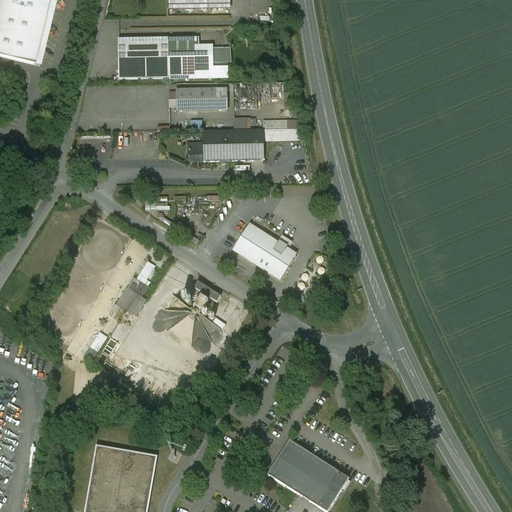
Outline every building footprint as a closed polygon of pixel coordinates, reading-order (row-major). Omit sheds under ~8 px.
[(0,0),(0,57),(35,66),(37,56),(42,58),(56,0),(0,0)] [(230,0),(169,0),(169,10),(191,10),(230,9),(230,0)] [(168,40),(118,41),(119,81),(169,80),(168,40)] [(225,50),(213,51),(214,65),(220,64),(220,68),(226,68),(225,50)] [(227,91),(177,92),(177,101),(169,102),(169,110),(177,109),(177,113),(227,112),(227,91)] [(263,132),(223,133),(224,163),(264,162),(263,132)] [(224,163),(223,133),(203,133),(204,151),(204,163),(224,163)] [(204,163),(204,151),(190,151),(189,153),(189,161),(191,163),(204,163)] [(297,256),(250,226),(233,252),(281,282),(297,256)] [(208,290),(198,284),(194,290),(204,296),(208,290)] [(217,295),(208,290),(204,296),(213,302),(217,295)] [(128,291),(119,306),(135,317),(145,301),(128,291)] [(206,306),(200,302),(192,314),(195,317),(198,318),(206,306)] [(329,511),(349,480),(290,442),(268,477),(297,495),(323,511),(329,511)] [(147,511),(156,459),(97,449),(86,511),(147,511)] [(398,453),(388,458),(391,463),(390,463),(400,459),(398,453)]
